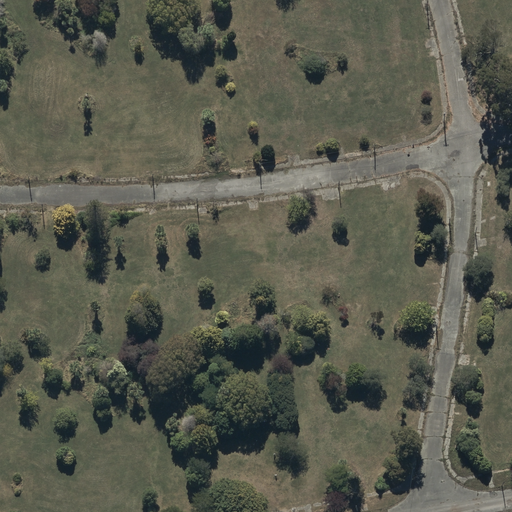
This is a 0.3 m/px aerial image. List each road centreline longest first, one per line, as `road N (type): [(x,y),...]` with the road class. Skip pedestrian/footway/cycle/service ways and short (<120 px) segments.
road 1 (track): [(0,192),(270,183),(511,133)]
road 2 (track): [(436,510),(432,442),(460,257),(465,146),(438,0)]
